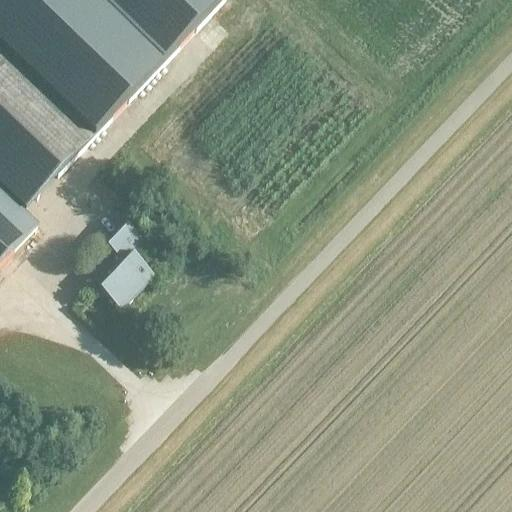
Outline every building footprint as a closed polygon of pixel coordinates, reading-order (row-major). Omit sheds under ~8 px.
[(88,0),(0,0),(0,56),(93,145),(163,71),(88,0)] [(229,0),(88,0),(163,71),(230,0),(229,0)] [(0,56),(0,167),(37,203),(93,145),(0,56)] [(23,217),(0,195),(0,269),(37,231),(23,217)] [(144,250),(123,230),(104,250),(121,267),(96,293),(121,317),(153,282),(132,262),(144,250)]
